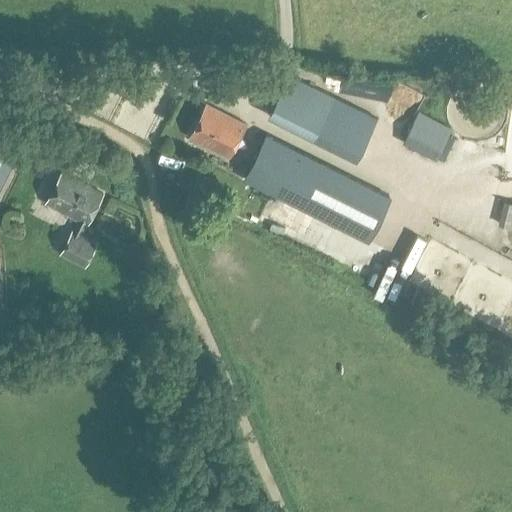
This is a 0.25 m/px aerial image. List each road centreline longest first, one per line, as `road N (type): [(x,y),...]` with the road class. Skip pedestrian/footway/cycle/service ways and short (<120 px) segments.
road 1 (track): [(0,74),(140,155),(276,511)]
road 2 (residential): [(284,0),(289,64),(84,76),(50,97)]
